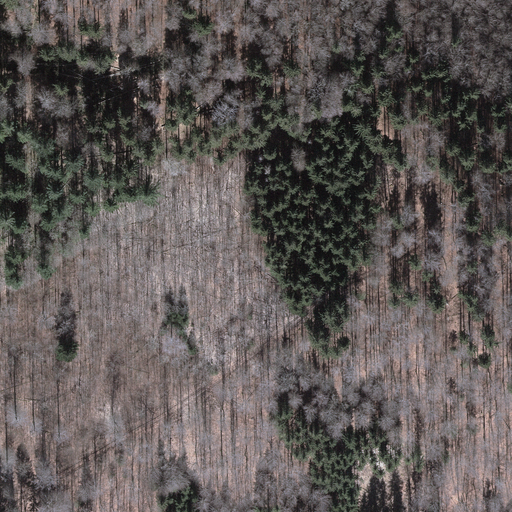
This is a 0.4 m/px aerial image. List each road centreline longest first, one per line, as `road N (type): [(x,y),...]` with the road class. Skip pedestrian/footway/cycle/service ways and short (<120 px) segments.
road 1 (track): [(0,511),(206,383),(339,283),(452,223),(489,233),(511,260)]
road 2 (track): [(511,364),(389,511)]
